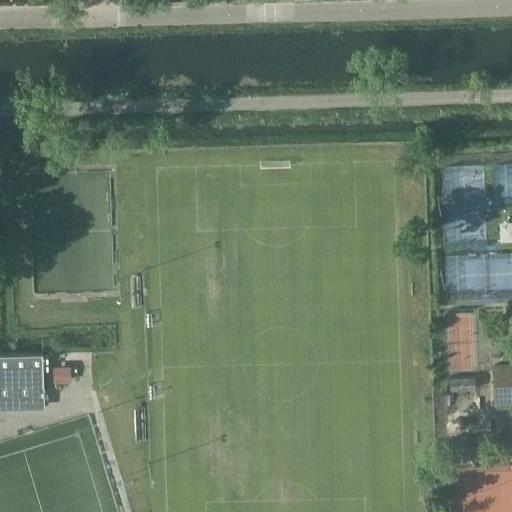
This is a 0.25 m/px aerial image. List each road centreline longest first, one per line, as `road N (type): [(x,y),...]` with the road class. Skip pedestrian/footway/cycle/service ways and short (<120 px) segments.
road 1 (unclassified): [(0,111),(511,96)]
road 2 (residential): [(93,19),(511,7)]
